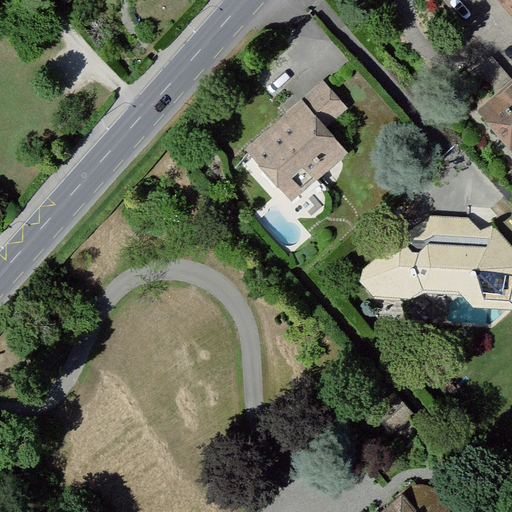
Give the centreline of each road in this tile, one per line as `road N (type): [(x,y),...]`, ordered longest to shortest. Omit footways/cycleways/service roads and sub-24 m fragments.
road 1 (primary): [(0,276),(247,0)]
road 2 (unknown): [(401,0),(413,29),(430,41),(507,55)]
